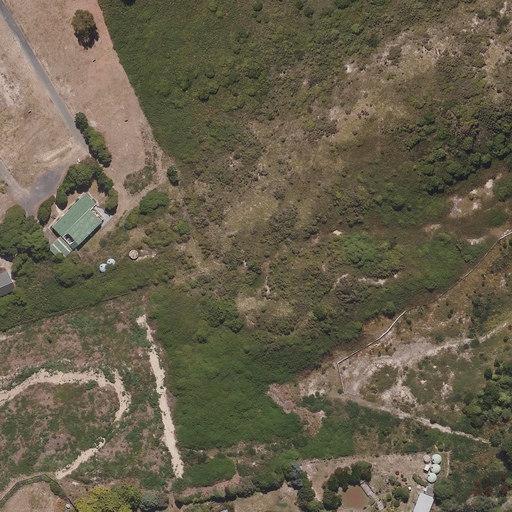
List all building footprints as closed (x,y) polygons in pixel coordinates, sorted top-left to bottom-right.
[(15,100),(2,72),(0,72),(0,97),(4,105),(15,100)] [(95,203),(85,193),(52,226),(61,234),(50,245),(63,258),(101,220),(90,208),(95,203)] [(0,294),(15,289),(7,270),(0,273),(0,294)] [(430,461),(431,462),(429,465),(425,463),(422,469),(427,471),(429,466),(431,467),(431,468),(431,469),(431,470),(431,471),(432,471),(432,472),(432,471),(431,472),(430,472),(429,472),(429,473),(428,473),(428,474),(427,475),(427,476),(427,477),(427,478),(428,479),(429,480),(430,481),(431,481),(432,481),(433,481),(434,480),(435,480),(435,479),(436,479),(436,478),(436,477),(437,476),(436,475),(436,474),(435,473),(436,473),(437,472),(438,472),(438,471),(439,471),(439,470),(440,469),(440,468),(440,467),(439,466),(439,465),(438,464),(437,464),(438,463),(439,463),(439,462),(440,461),(440,460),(441,460),(441,459),(440,458),(440,457),(440,456),(439,455),(438,454),(437,454),(436,453),(435,453),(434,453),(433,454),(432,454),(432,455),(431,455),(431,456),(430,457),(430,456),(430,455),(429,455),(429,454),(428,454),(427,454),(426,454),(425,454),(424,455),(423,456),(423,457),(423,458),(423,459),(423,460),(424,460),(424,461),(425,461),(426,462),(427,462),(428,461),(429,461),(430,460),(430,461)] [(427,511),(433,497),(417,491),(410,511),(427,511)]
